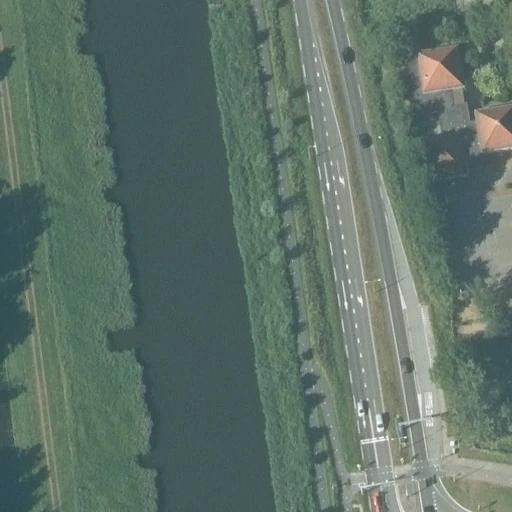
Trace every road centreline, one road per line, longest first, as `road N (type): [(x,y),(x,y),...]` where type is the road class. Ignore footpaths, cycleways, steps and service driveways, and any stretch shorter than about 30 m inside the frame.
road 1 (primary): [(427,511),(373,181),(331,0)]
road 2 (primary): [(307,0),(379,511)]
